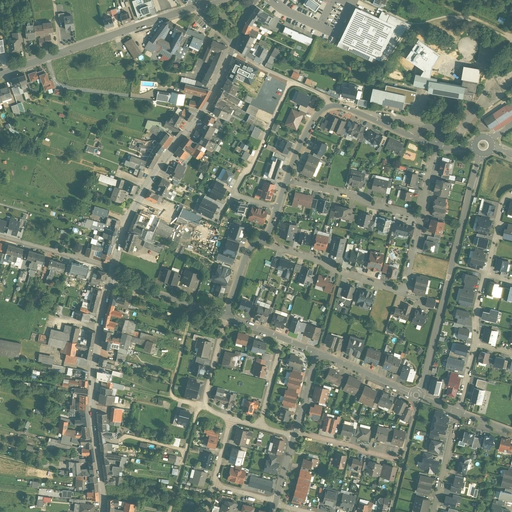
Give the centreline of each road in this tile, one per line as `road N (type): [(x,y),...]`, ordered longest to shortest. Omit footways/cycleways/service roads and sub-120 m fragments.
road 1 (residential): [(113,268),(130,215),(212,96),(232,48)]
road 2 (residential): [(419,391),(479,152)]
road 3 (residential): [(103,511),(92,380),(110,279)]
road 4 (residential): [(419,218),(402,292),(261,240)]
road 5 (tertiary): [(198,7),(0,74)]
road 6 (residential): [(286,180),(419,218)]
road 7 (residential): [(294,82),(232,193)]
road 8 (residential): [(226,316),(110,279)]
road 9 (residential): [(226,316),(204,402),(230,419)]
